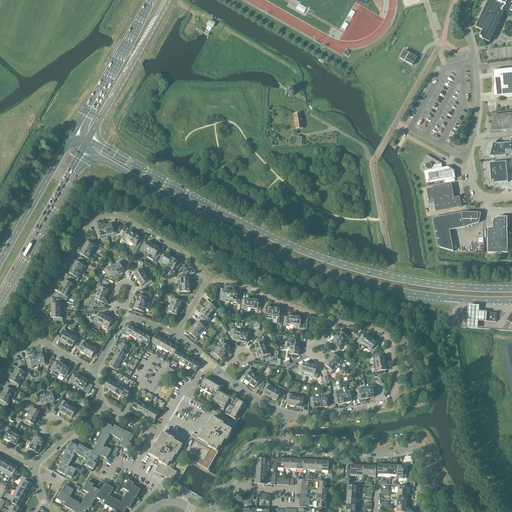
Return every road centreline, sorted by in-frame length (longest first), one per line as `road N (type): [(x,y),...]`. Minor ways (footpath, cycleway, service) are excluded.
road 1 (trunk): [(82,148),(236,234),(323,272),(415,294),(511,300)]
road 2 (trunk): [(511,289),(420,283),(311,254),(87,139)]
road 3 (residential): [(41,342),(44,303),(93,221),(124,219),(188,255),(208,280)]
road 4 (residential): [(285,413),(339,412),(385,402),(394,392),(386,334),(337,320)]
road 5 (trunk): [(0,293),(82,148)]
road 6 (primary): [(87,139),(168,0)]
road 7 (unclassified): [(467,159),(477,107),(467,0)]
road 8 (primary): [(149,0),(71,135)]
road 9 (trunk): [(71,135),(0,262)]
road 10 (residential): [(208,280),(337,320)]
road 11 (residential): [(284,446),(416,448)]
